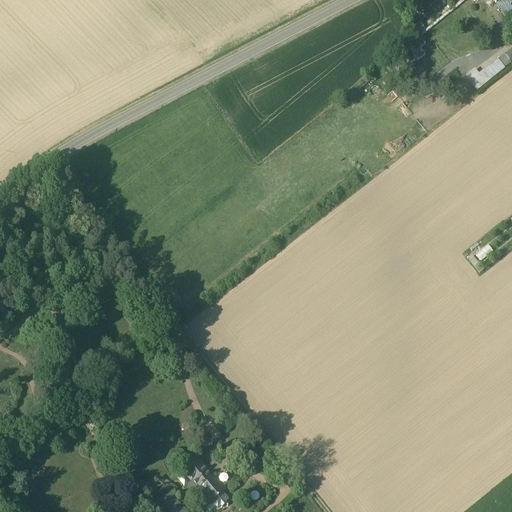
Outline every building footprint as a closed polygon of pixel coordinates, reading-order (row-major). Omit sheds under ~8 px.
[(440,0),(422,0),(415,5),(426,19),(435,13),(433,10),(443,3),(440,0)] [(501,0),(496,4),(495,4),(502,13),(509,7),(503,0),(501,0)] [(504,57),(492,67),(498,74),(510,64),(509,63),(504,57)] [(474,72),(466,78),(468,82),(477,75),(474,72)] [(477,75),(468,82),(472,86),(480,79),(477,75)] [(487,246),(476,257),(481,261),(492,251),(487,246)] [(211,478),(198,463),(185,474),(192,483),(187,487),(192,494),(193,493),(200,501),(200,502),(204,499),(208,505),(223,493),(225,491),(212,476),(211,478)] [(208,505),(204,507),(208,511),(210,511),(215,508),(217,510),(220,507),(221,509),(226,505),(225,503),(228,501),(223,493),(208,505)] [(176,502),(169,494),(152,508),(155,511),(185,511),(177,502),(176,502)] [(204,499),(200,502),(200,501),(199,502),(204,508),(204,507),(208,505),(204,499)]
